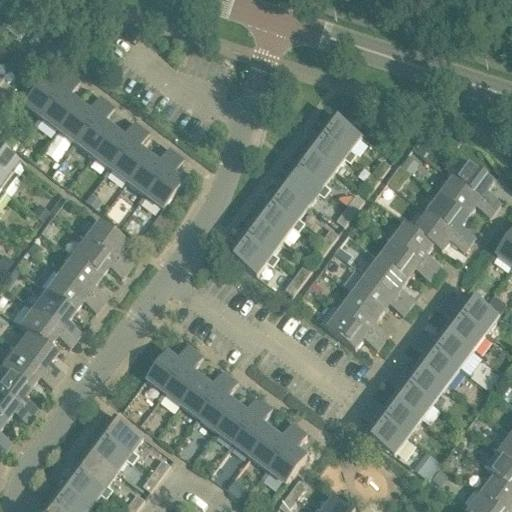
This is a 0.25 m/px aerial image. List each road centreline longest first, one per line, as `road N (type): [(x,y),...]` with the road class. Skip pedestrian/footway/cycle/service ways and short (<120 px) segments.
road 1 (residential): [(14,511),(34,457),(170,274)]
road 2 (residential): [(170,274),(225,188),(279,20)]
road 3 (tertiary): [(511,98),(279,20)]
road 4 (residential): [(351,394),(280,343),(251,336),(170,274)]
